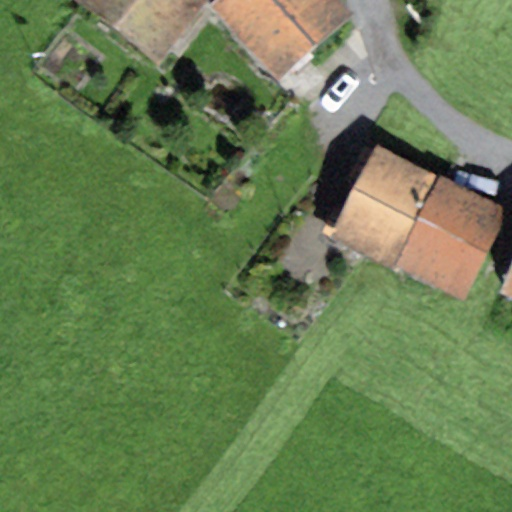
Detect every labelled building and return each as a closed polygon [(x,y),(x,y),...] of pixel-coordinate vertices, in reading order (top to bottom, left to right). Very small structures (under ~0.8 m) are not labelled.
[(82,0),(69,19),(156,82),(215,0),(82,0)] [(354,29),(327,0),(231,0),(206,23),(277,100),(354,29)] [(391,282),(437,188),(364,153),(349,184),(360,188),(340,230),(332,226),(324,242),(333,246),(330,252),(391,282)] [(437,188),(391,282),(462,316),(508,220),(475,204),(486,183),(448,164),(437,188)] [(511,280),(495,320),(511,327),(511,280)]
